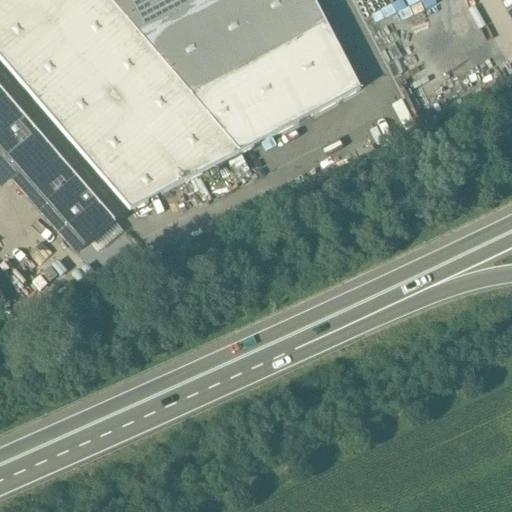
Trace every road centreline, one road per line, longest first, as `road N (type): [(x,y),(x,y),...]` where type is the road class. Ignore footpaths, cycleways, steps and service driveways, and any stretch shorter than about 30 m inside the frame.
road 1 (trunk): [(180,393),(511,238)]
road 2 (trunk): [(180,393),(479,284),(511,280)]
road 3 (trunk): [(0,470),(180,393)]
